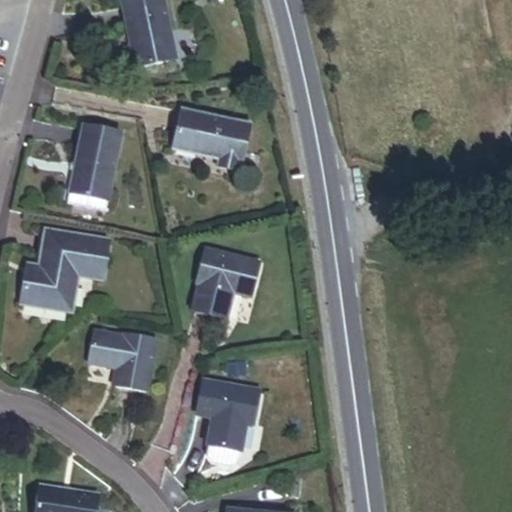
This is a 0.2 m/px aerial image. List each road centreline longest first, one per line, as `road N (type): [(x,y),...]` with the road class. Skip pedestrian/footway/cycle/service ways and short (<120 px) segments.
road 1 (tertiary): [(364,511),(338,292),(280,0)]
road 2 (residential): [(0,405),(47,411),(149,489),(166,511)]
road 3 (residential): [(0,176),(42,0)]
